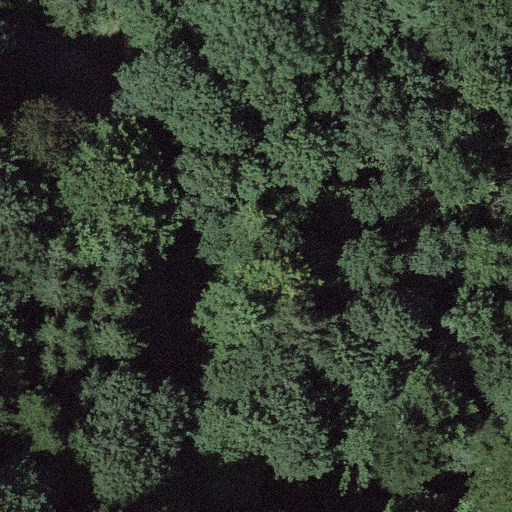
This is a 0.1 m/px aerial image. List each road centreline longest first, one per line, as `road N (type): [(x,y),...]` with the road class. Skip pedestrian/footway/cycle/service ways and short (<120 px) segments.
road 1 (track): [(192,511),(140,201),(96,83),(0,25)]
road 2 (track): [(140,0),(96,83),(0,397)]
